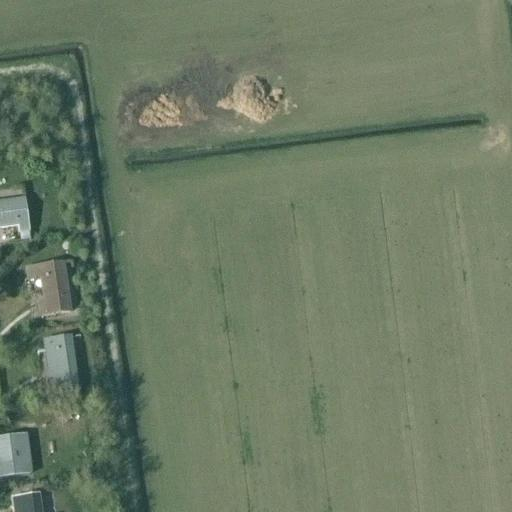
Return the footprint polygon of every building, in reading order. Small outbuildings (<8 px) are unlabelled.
[(18,235),(29,233),(25,201),(0,203),(0,230),(17,228),(18,235)] [(29,233),(18,235),(19,242),(30,241),(29,233)] [(64,265),(33,269),(26,270),(28,281),(41,279),(44,303),(38,304),(40,320),(71,315),(64,265)] [(70,339),(44,343),(48,378),(47,378),(49,392),(77,388),(70,339)] [(25,438),(0,440),(0,479),(22,477),(22,476),(21,467),(28,460),(25,438)] [(40,511),(38,497),(12,501),(13,511),(19,511),(40,511)]
